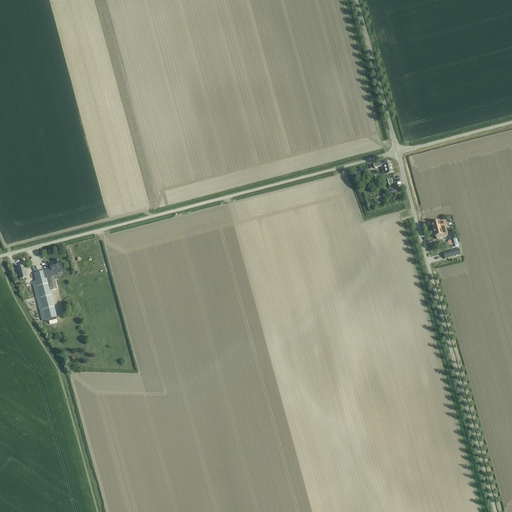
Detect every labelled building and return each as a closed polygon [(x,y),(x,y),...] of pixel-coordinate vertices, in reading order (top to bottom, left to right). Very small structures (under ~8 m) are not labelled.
[(390,163),(389,164),(388,161),(373,165),(374,169),(381,167),(382,170),(384,170),(385,175),(393,173),(390,163)] [(364,170),(354,173),(356,179),(366,176),(364,170)] [(397,193),(394,180),(387,181),(391,194),(397,193)] [(439,222),(431,224),(435,240),(448,236),(444,221),(439,222)] [(457,250),(443,254),(444,259),(458,255),(457,250)] [(54,263),(49,264),(50,269),(52,276),(53,276),(53,277),(56,276),(54,271),(62,269),(60,262),(59,262),(59,260),(54,262),(54,263)] [(20,280),(26,278),(23,266),(17,268),(20,280)] [(35,281),(32,282),(42,321),(56,317),(49,290),(56,288),(53,277),(53,276),(52,276),(50,269),(34,274),(35,281)] [(27,295),(34,294),(32,283),(25,285),(26,290),(27,295)]
